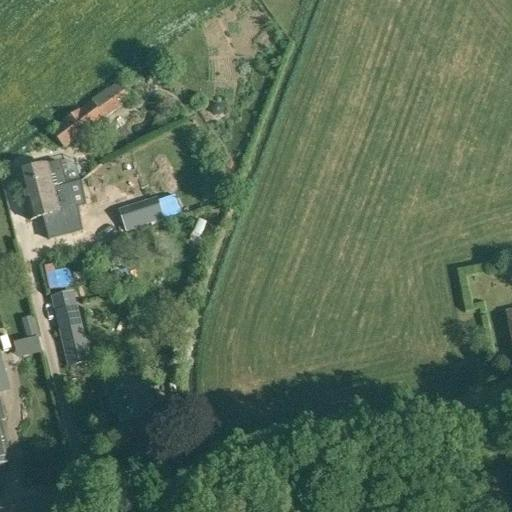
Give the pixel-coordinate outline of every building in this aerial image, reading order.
[(63,147),(64,148),(104,120),(120,108),(107,89),(92,101),(53,131),(63,147)] [(17,173),(24,197),(66,186),(60,163),(47,166),(47,165),(17,173)] [(24,197),(30,221),(60,213),(59,212),(72,209),(66,186),(24,197)] [(118,210),(125,233),(165,220),(157,198),(118,210)] [(54,311),(69,367),(91,362),(77,306),(74,292),(51,297),(54,311)] [(23,319),(28,341),(38,338),(33,316),(23,319)] [(0,466),(9,464),(5,450),(9,449),(2,422),(5,421),(0,404),(0,393),(9,392),(0,357),(0,355),(1,355),(0,350),(0,466)] [(68,383),(70,391),(78,389),(76,381),(68,383)] [(120,418),(124,436),(160,427),(156,409),(154,410),(148,386),(116,393),(116,395),(110,397),(107,401),(111,414),(115,415),(119,414),(120,418)] [(99,439),(86,442),(88,453),(101,451),(99,439)]
